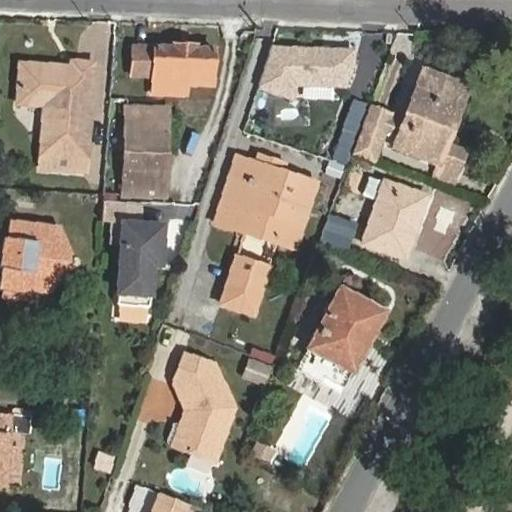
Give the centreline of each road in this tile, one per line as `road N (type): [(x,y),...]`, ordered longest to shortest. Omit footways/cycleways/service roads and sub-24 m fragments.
road 1 (residential): [(0,4),(511,11)]
road 2 (residential): [(346,511),(511,208)]
